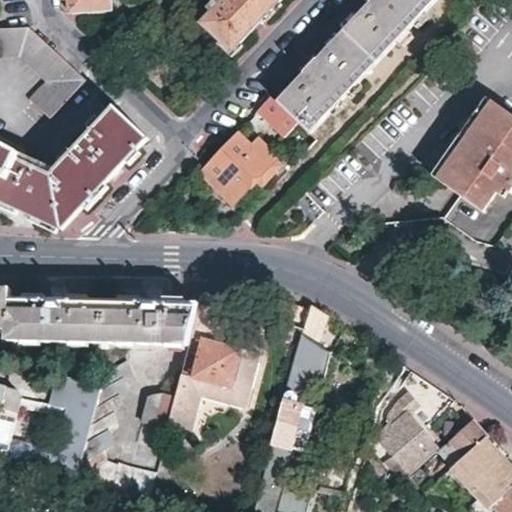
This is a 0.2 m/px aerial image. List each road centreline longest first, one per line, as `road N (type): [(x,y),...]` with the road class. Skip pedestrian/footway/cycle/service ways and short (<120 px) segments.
road 1 (residential): [(496,55),(293,266)]
road 2 (tertiary): [(293,266),(511,408)]
road 3 (residential): [(189,139),(48,14),(47,0)]
road 4 (tertiary): [(91,257),(293,266)]
road 5 (residential): [(189,139),(321,0)]
road 6 (residential): [(91,257),(95,239),(189,139)]
